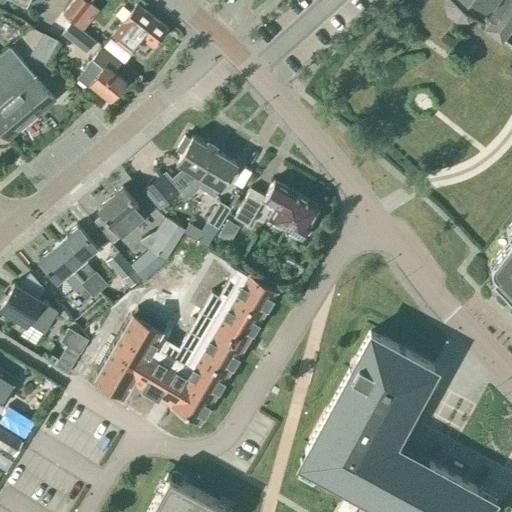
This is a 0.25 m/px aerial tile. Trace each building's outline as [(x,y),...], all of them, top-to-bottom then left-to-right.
[(74,20),(89,1),(87,0),(71,0),(63,12),(74,20)] [(511,0),(444,0),(446,3),(455,10),(466,11),(476,4),(492,15),(483,26),(500,39),(511,23),(511,0)] [(116,36),(134,49),(143,38),(152,45),(166,26),(141,5),(116,36)] [(92,37),(69,19),(60,31),(83,49),(92,37)] [(57,37),(42,30),(29,53),(44,61),(57,37)] [(35,74),(18,54),(9,43),(0,50),(0,127),(8,137),(55,97),(35,74)] [(87,84),(89,81),(109,97),(125,78),(113,69),(119,61),(100,46),(76,76),(87,84)] [(176,159),(162,172),(144,187),(158,205),(176,190),(198,173),(213,147),(192,134),(176,159)] [(213,147),(198,173),(176,190),(182,198),(207,178),(220,186),(235,160),(213,147)] [(33,159),(5,183),(26,209),(55,186),(33,159)] [(318,204),(274,178),(264,194),(250,186),(233,215),(247,223),(262,199),(274,206),(268,217),(299,235),(300,234),(305,232),(308,226),(307,222),(318,204)] [(101,212),(94,218),(113,241),(120,234),(144,215),(135,204),(137,202),(122,185),(97,207),(101,212)] [(229,205),(218,198),(206,219),(217,226),(229,205)] [(186,228),(164,214),(155,227),(140,236),(137,240),(147,247),(146,249),(165,261),(186,228)] [(511,220),(505,229),(511,234),(493,257),(501,266),(491,276),(511,298),(511,220)] [(77,223),(57,240),(76,261),(96,244),(77,223)] [(56,278),(76,261),(57,240),(38,257),(56,278)] [(133,268),(116,249),(105,259),(122,278),(133,268)] [(198,420),(276,287),(235,263),(218,292),(211,288),(178,343),(159,332),(161,329),(132,311),(94,376),(123,393),(131,379),(170,402),(169,403),(198,420)] [(95,268),(88,275),(99,289),(107,283),(95,268)] [(99,289),(88,275),(80,282),(92,296),(99,289)] [(13,281),(0,302),(0,304),(26,320),(43,330),(57,308),(54,307),(45,301),(40,298),(13,281)] [(86,338),(68,328),(62,339),(69,343),(57,363),(68,369),(86,338)] [(391,441),(433,364),(369,330),(304,449),(320,458),(315,467),(387,506),(383,511),(482,511),(492,495),(417,454),(421,447),(407,439),(403,447),(391,441)] [(353,358),(362,342),(348,335),(339,350),(353,358)] [(0,401),(3,403),(18,378),(0,366),(0,401)] [(34,422),(7,405),(0,415),(0,421),(25,437),(34,422)] [(22,440),(0,425),(0,447),(12,455),(22,440)] [(228,511),(231,507),(167,472),(145,511),(228,511)]
